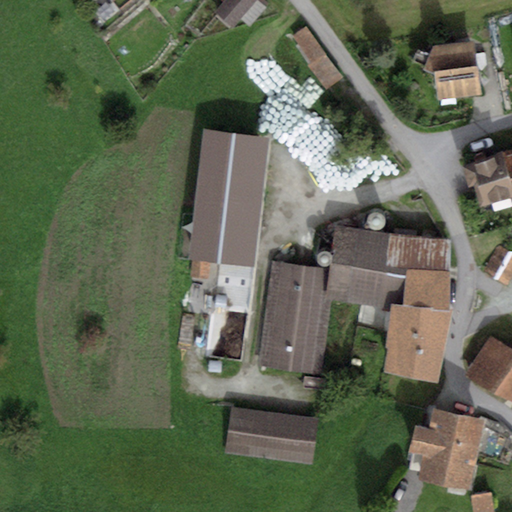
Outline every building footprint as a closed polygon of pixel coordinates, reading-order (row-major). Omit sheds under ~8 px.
[(224,0),(213,13),(231,29),(240,20),(249,28),(267,8),(257,0),(224,0)] [(291,37),(311,63),(307,66),(326,91),(343,78),(305,27),(291,37)] [(473,40),(432,46),(423,70),(434,74),(438,102),(482,95),(479,75),(487,66),(485,54),(476,55),(473,40)] [(270,138),(203,130),(189,260),(255,267),(270,138)] [(511,150),(461,166),(468,188),(474,186),(480,207),(511,196),(511,150)] [(452,239),(335,225),(329,268),(325,300),(332,301),(389,310),(391,304),(449,310),(452,239)] [(511,254),(498,246),(482,271),(506,286),(511,276),(511,254)] [(329,268),(271,260),(257,366),(322,374),(332,301),(325,300),(329,268)] [(391,304),(389,310),(383,373),(438,383),(449,310),(391,304)] [(511,348),(490,335),(466,373),(511,402),(511,348)] [(487,422),(428,406),(425,422),(414,419),(406,456),(417,460),(412,480),(473,492),(480,457),(507,466),(511,454),(511,434),(504,425),(488,419),(487,422)] [(319,418),(230,407),(225,453),(313,465),(319,418)] [(494,511),(491,493),(470,496),(472,511),(494,511)]
